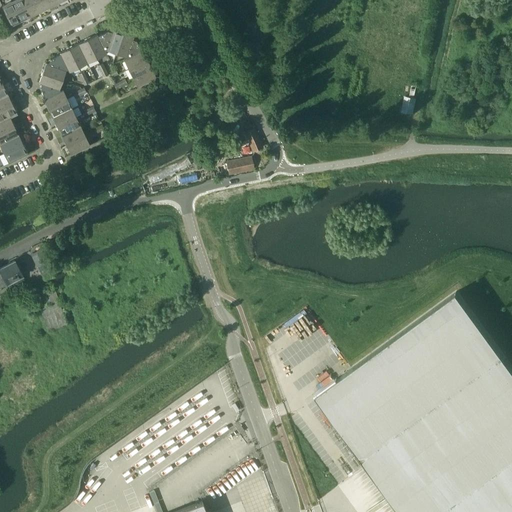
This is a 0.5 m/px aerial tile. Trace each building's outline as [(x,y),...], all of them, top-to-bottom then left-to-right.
[(21,0),(13,0),(11,1),(20,20),(29,16),(21,0)] [(38,11),(33,0),(21,0),(29,16),(38,11)] [(48,7),(44,0),(33,0),(38,11),(48,7)] [(11,1),(1,6),(11,25),(20,20),(11,1)] [(122,33),(112,29),(111,32),(112,32),(106,49),(115,53),(122,33)] [(107,31),(97,35),(104,50),(106,49),(112,32),(111,32),(107,31)] [(132,36),(122,33),(115,53),(125,56),(131,39),(132,39),(132,36)] [(96,34),(87,39),(96,58),(106,53),(104,50),(97,35),(96,34)] [(87,39),(78,43),(87,62),(96,58),(87,39)] [(136,40),(132,39),(131,39),(125,56),(126,58),(140,50),(136,40)] [(78,43),(68,48),(78,67),(87,62),(78,43)] [(60,54),(67,69),(68,71),(78,67),(68,48),(59,52),(60,54)] [(140,50),(126,58),(123,59),(128,69),(147,59),(142,50),(140,50)] [(60,54),(51,58),(48,63),(65,69),(67,69),(60,54)] [(147,59),(128,69),(132,78),(151,69),(147,59)] [(379,69),(389,71),(391,61),(381,59),(379,69)] [(45,62),(42,72),(62,79),(65,69),(48,63),(45,62)] [(151,69),(132,78),(137,87),(156,78),(151,69)] [(42,72),(38,82),(41,83),(58,89),(62,79),(42,72)] [(58,89),(41,83),(40,87),(44,97),(59,90),(58,89)] [(59,90),(44,97),(43,98),(48,108),(67,99),(62,89),(59,90)] [(7,95),(0,98),(0,109),(12,104),(7,95)] [(404,96),(401,111),(411,113),(415,98),(404,96)] [(67,99),(48,108),(52,117),(71,108),(67,99)] [(12,104),(0,109),(0,120),(9,116),(9,117),(17,113),(12,104)] [(71,108),(52,117),(57,126),(76,117),(71,108)] [(9,116),(0,120),(0,132),(14,125),(9,117),(9,116)] [(76,117),(57,126),(61,135),(80,126),(76,117)] [(14,125),(0,132),(0,143),(18,135),(14,125)] [(80,126),(61,135),(66,144),(85,135),(80,126)] [(262,147),(254,128),(244,133),(252,151),(262,147)] [(18,135),(0,143),(0,145),(4,153),(23,144),(18,135)] [(85,135),(66,144),(70,154),(89,145),(85,135)] [(23,144),(4,153),(8,163),(27,153),(23,144)] [(228,174),(254,169),(251,156),(225,161),(228,174)] [(187,174),(188,182),(197,180),(196,172),(187,174)] [(14,260),(0,267),(0,270),(7,283),(15,279),(16,282),(24,278),(14,260)] [(64,319),(54,290),(46,293),(50,303),(38,307),(45,326),(64,319)] [(336,378),(314,394),(315,395),(315,394),(366,464),(366,465),(400,511),(511,511),(511,368),(456,291),(348,370),(336,378)] [(205,511),(202,501),(173,511),(205,511)]
